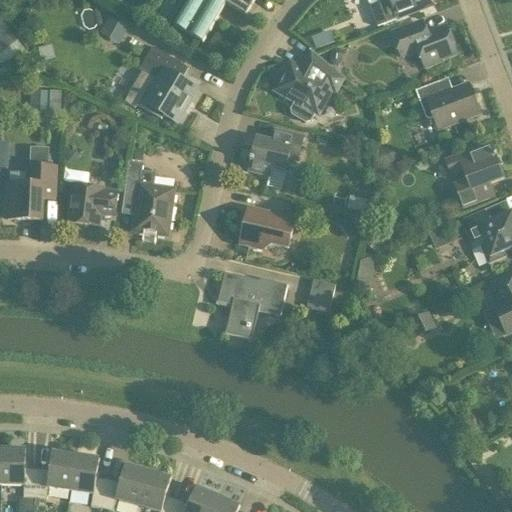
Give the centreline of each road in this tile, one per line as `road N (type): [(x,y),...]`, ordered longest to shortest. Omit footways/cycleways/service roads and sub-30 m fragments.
road 1 (residential): [(0,250),(194,266),(241,89),(267,37),(306,0)]
road 2 (residential): [(334,511),(244,458),(168,431),(0,410)]
road 3 (residential): [(511,120),(473,0)]
